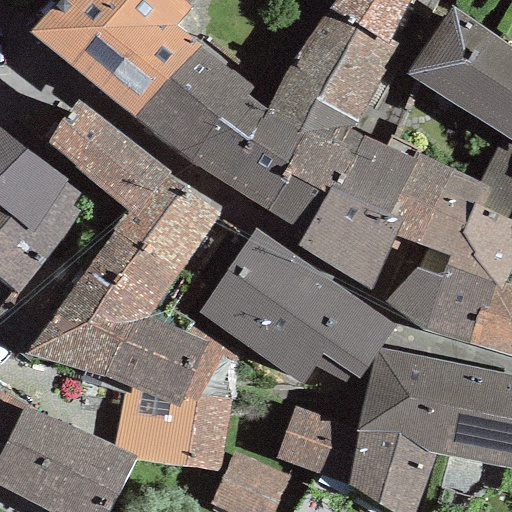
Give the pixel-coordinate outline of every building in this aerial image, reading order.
[(155,0),(48,0),(9,40),(113,124),(180,51),(155,33),(171,12),(164,6),(155,0)] [(417,0),(325,0),(313,16),(250,116),(324,161),(303,194),(310,197),(372,226),(402,170),(342,138),(390,55),(375,46),(399,6),(410,13),(417,0)] [(294,0),(313,16),(325,0),(294,0)] [(511,64),(438,16),(393,85),(495,151),(511,162),(511,64)] [(239,93),(180,51),(113,124),(176,174),(230,104),(239,93)] [(250,116),(230,104),(176,174),(275,237),(303,194),(324,161),(250,116)] [(142,176),(59,110),(26,152),(109,218),(142,176)] [(511,162),(495,151),(473,195),(480,198),(471,218),(511,236),(511,162)] [(68,209),(0,155),(0,294),(68,209)] [(406,163),(402,170),(372,226),(385,232),(380,244),(434,266),(455,213),(471,218),(480,198),(473,195),(406,163)] [(206,225),(142,176),(109,218),(15,354),(119,396),(157,411),(167,393),(188,352),(135,330),(206,225)] [(372,226),(310,197),(276,255),(347,302),(380,244),(385,232),(372,226)] [(511,236),(471,218),(455,213),(434,266),(431,274),(485,292),(492,294),(511,245),(511,236)] [(273,261),(240,239),(180,321),(278,389),(293,367),(333,393),(375,333),(346,312),(273,261)] [(511,300),(492,294),(485,292),(466,353),(511,367),(511,300)] [(511,394),(359,362),(338,438),(418,454),(511,472),(511,394)] [(227,402),(167,393),(157,411),(119,396),(106,437),(122,464),(204,473),(227,402)] [(97,511),(122,464),(12,409),(0,432),(0,494),(35,511),(97,511)] [(326,485),(338,438),(283,420),(267,465),(326,485)] [(397,511),(418,454),(338,438),(326,485),(323,499),(364,511),(397,511)] [(266,511),(279,486),(221,460),(199,509),(205,511),(266,511)]
